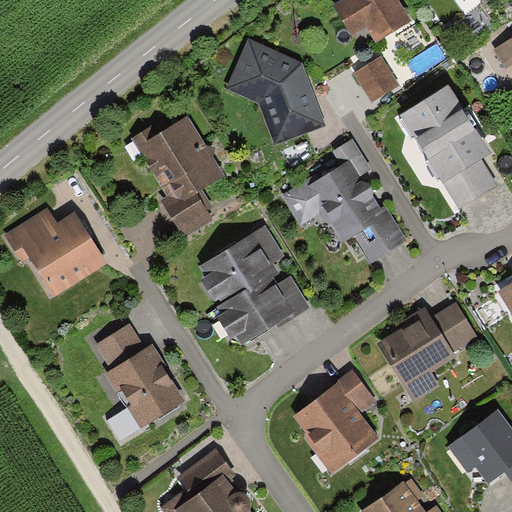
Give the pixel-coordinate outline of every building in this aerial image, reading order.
[(409,22),(396,0),(334,0),(337,5),(334,6),(351,36),(368,27),(376,41),(409,22)] [(277,144),(326,126),(303,63),(254,40),(231,87),(261,102),(277,144)] [(511,41),(495,52),(507,73),(511,69),(511,41)] [(381,58),(353,75),(369,101),(397,85),(381,58)] [(450,90),(402,120),(436,176),(458,211),(498,187),(483,161),(491,157),(450,90)] [(189,119),(160,138),(153,127),(131,140),(168,198),(162,202),(185,238),(212,220),(198,198),(227,180),(214,158),(216,149),(207,146),(189,119)] [(349,162),(360,178),(372,171),(353,139),(332,152),(342,167),(349,162)] [(360,178),(349,162),(342,167),(320,180),(317,175),(283,196),(305,232),(324,219),(342,248),(356,239),(371,263),(406,242),(386,209),(381,212),(360,178)] [(58,225),(47,209),(3,237),(21,265),(28,261),(52,299),(107,264),(75,214),(58,225)] [(251,294),(277,277),(282,275),(276,266),(286,260),(266,227),(200,267),(207,277),(201,281),(214,302),(218,300),(221,305),(248,289),(251,294)] [(248,289),(221,305),(215,309),(219,316),(216,318),(231,343),(237,339),(243,348),(293,317),(295,321),(312,310),(291,276),(281,283),(277,277),(251,294),(248,289)] [(511,285),(499,293),(511,313),(511,285)] [(404,329),(378,345),(413,403),(440,387),(432,374),(458,358),(454,352),(479,337),(457,301),(432,316),(427,307),(400,323),(404,329)] [(164,367),(167,365),(155,346),(145,352),(129,326),(98,345),(114,371),(107,375),(117,393),(120,391),(130,409),(110,422),(121,440),(185,401),(164,367)] [(376,403),(353,373),(293,418),(307,436),(305,438),(331,473),(378,438),(361,415),(376,403)] [(511,427),(500,411),(450,449),(469,473),(476,468),(489,485),(506,473),(511,480),(511,427)] [(237,476),(216,448),(178,477),(188,491),(162,510),(163,511),(251,511),(252,507),(249,499),(243,494),(237,494),(229,482),(237,476)] [(439,511),(436,507),(429,511),(427,511),(420,501),(426,497),(414,480),(408,485),(406,482),(366,511),(439,511)]
